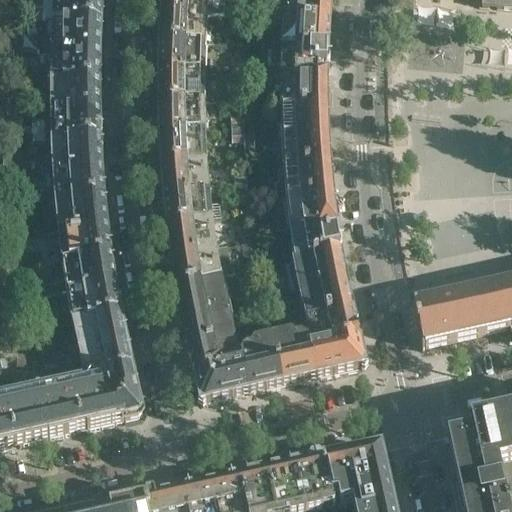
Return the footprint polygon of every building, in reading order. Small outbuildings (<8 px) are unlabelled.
[(15,14),(16,0),(3,0),(2,13),(15,14)] [(101,12),(102,0),(57,0),(57,9),(56,24),(100,27),(101,12)] [(208,34),(209,15),(210,2),(205,2),(205,0),(162,0),(162,4),(162,12),(160,29),(160,46),(202,47),(203,34),(208,34)] [(330,17),(330,11),(331,0),(289,0),(289,8),(283,8),(282,23),(281,39),(285,39),(285,54),(327,56),(328,43),(329,30),(330,17)] [(511,0),(457,0),(482,2),(482,10),(511,12),(511,277),(494,281),(496,291),(424,307),(422,305),(417,305),(416,308),(413,309),(422,352),(510,332),(511,340),(511,339),(511,0)] [(245,21),(246,9),(234,8),(233,20),(245,21)] [(244,33),(245,21),(233,20),(232,32),(244,33)] [(100,42),(100,27),(56,24),(55,40),(54,55),(99,56),(100,42)] [(0,49),(12,51),(13,42),(13,37),(0,35),(0,37),(0,49)] [(21,54),(22,43),(13,42),(12,51),(12,53),(21,54)] [(206,93),(206,74),(206,61),(202,61),(202,47),(160,46),(159,55),(159,76),(158,92),(159,107),(201,107),(201,93),(206,93)] [(20,64),(21,54),(12,53),(11,63),(20,64)] [(326,93),(326,81),(327,69),(329,67),(329,60),(327,58),(327,56),(285,54),(284,68),(279,68),(279,84),(279,100),(284,100),(284,114),(326,113),(326,93)] [(99,71),(99,56),(54,55),(54,70),(54,85),(99,85),(99,71)] [(243,78),(243,66),(231,66),(230,78),(243,78)] [(242,90),(243,84),(243,78),(230,78),(230,90),(242,90)] [(99,100),(99,85),(54,85),(54,100),(54,115),(99,115),(99,100)] [(15,116),(16,106),(7,105),(6,115),(15,116)] [(207,152),(207,136),(206,120),(201,120),(201,107),(159,107),(159,121),(159,138),(160,153),(161,169),(203,166),(203,152),(207,152)] [(327,134),(327,119),(326,113),(284,114),(284,129),(279,129),(280,145),(281,161),(286,160),(287,175),(329,171),(328,156),(328,149),(327,134)] [(15,126),(15,116),(6,115),(5,126),(15,126)] [(99,130),(99,116),(99,115),(44,116),(45,146),(55,146),(100,144),(99,142),(102,139),(102,133),(99,130)] [(243,135),(243,123),(231,123),(231,135),(243,135)] [(244,147),(243,135),(231,135),(232,147),(244,147)] [(101,173),(100,157),(103,154),(102,147),(100,145),(100,144),(55,146),(55,159),(50,159),(51,176),(101,173)] [(213,224),(210,195),(209,179),(204,180),(203,166),(161,169),(162,184),(163,199),(165,215),(167,230),(209,225),(213,224)] [(9,179),(9,169),(0,169),(0,176),(0,180),(9,179)] [(331,186),(329,172),(329,171),(287,175),(288,189),(283,189),(285,205),(290,205),(332,200),(331,186)] [(102,185),(101,176),(101,173),(51,176),(52,194),(58,193),(59,206),(103,202),(102,185)] [(10,189),(9,179),(0,180),(1,190),(10,189)] [(247,192),(246,180),(234,181),(235,193),(247,192)] [(235,193),(237,210),(249,209),(247,192),(235,193)] [(338,242),(336,231),(334,219),(333,206),(332,200),(290,205),(291,218),(286,218),(289,234),(291,250),(296,249),(298,264),(340,255),(340,254),(342,251),(340,244),(338,242)] [(105,215),(103,202),(59,206),(60,219),(55,220),(57,237),(106,231),(105,215)] [(220,269),(218,254),(215,238),(211,238),(209,225),(167,230),(168,238),(170,253),(171,260),(174,278),(172,282),(173,288),(175,290),(176,291),(217,282),(215,270),(220,269)] [(109,252),(106,231),(57,237),(59,254),(64,254),(66,266),(110,260),(109,252)] [(13,242),(13,232),(3,232),(4,243),(13,242)] [(254,248),(252,239),(252,236),(240,238),(242,250),(254,248)] [(14,252),(13,242),(4,243),(5,253),(14,252)] [(256,260),(254,248),(242,250),(243,262),(256,260)] [(348,288),(348,285),(346,281),(345,281),(342,268),(340,255),(298,264),(296,264),(299,278),(294,279),(298,298),(300,310),(305,309),(308,321),(351,311),(346,289),(348,288)] [(112,275),(110,260),(66,266),(68,279),(62,280),(65,297),(115,289),(112,275)] [(229,307),(226,294),(222,295),(219,281),(217,282),(176,291),(178,304),(181,318),(229,307)] [(8,316),(8,306),(7,295),(7,285),(1,285),(0,284),(0,323),(9,324),(8,316)] [(121,312),(120,305),(117,303),(115,289),(65,297),(68,314),(73,313),(76,326),(120,318),(119,315),(121,312)] [(17,305),(16,295),(7,295),(8,306),(17,305)] [(18,316),(17,305),(8,306),(8,316),(18,316)] [(231,338),(228,326),(233,325),(229,307),(181,318),(185,339),(187,348),(231,338)] [(363,365),(351,311),(308,321),(313,344),(308,345),(316,383),(317,386),(320,384),(320,383),(357,374),(359,374),(360,374),(362,375),(364,376),(368,371),(366,369),(365,368),(364,367),(363,365)] [(123,332),(120,318),(76,326),(79,344),(82,356),(125,346),(123,332)] [(9,324),(0,323),(0,359),(1,360),(11,361),(9,324)] [(250,398),(241,360),(236,361),(231,338),(187,348),(199,402),(199,404),(199,406),(198,407),(197,409),(203,412),(204,411),(205,409),(206,408),(208,408),(246,399),(246,400),(250,401),(250,398)] [(316,383),(308,345),(302,341),(273,348),(283,391),(313,384),(313,386),(317,386),(316,383)] [(142,418),(132,375),(125,346),(82,356),(87,380),(90,382),(92,383),(103,381),(114,429),(138,423),(142,418)] [(283,391),(273,348),(244,354),(241,360),(250,398),(250,401),(253,399),(253,397),(283,391)] [(11,372),(12,361),(11,361),(1,360),(0,371),(11,372)] [(22,373),(23,362),(12,361),(11,372),(22,373)] [(32,374),(33,366),(33,363),(23,362),(22,373),(32,374)] [(114,429),(103,381),(92,383),(90,382),(86,389),(71,392),(81,436),(114,429)] [(81,436),(71,392),(38,400),(48,443),(81,436)] [(48,443),(38,400),(5,407),(15,451),(48,443)] [(0,453),(15,451),(5,407),(0,407),(0,453)] [(511,511),(511,421),(484,427),(485,429),(449,437),(451,446),(450,446),(464,511),(511,511)] [(394,511),(381,451),(323,464),(332,502),(349,498),(351,511),(394,511)] [(334,511),(332,502),(323,464),(321,464),(318,462),(311,464),(309,467),(295,470),(304,511),(334,511)] [(304,511),(295,470),(281,473),(278,471),(271,473),(268,476),(266,477),(274,511),(304,511)] [(274,511),(266,477),(262,474),(255,476),(253,479),(238,483),(244,511),(274,511)] [(244,511),(238,483),(236,483),(235,481),(227,483),(226,485),(209,489),(214,511),(244,511)] [(214,511),(209,489),(193,493),(191,491),(184,493),(183,495),(181,496),(184,511),(214,511)] [(184,511),(181,496),(155,501),(154,500),(152,498),(146,500),(145,502),(145,504),(110,511),(110,510),(100,511),(184,511)]
